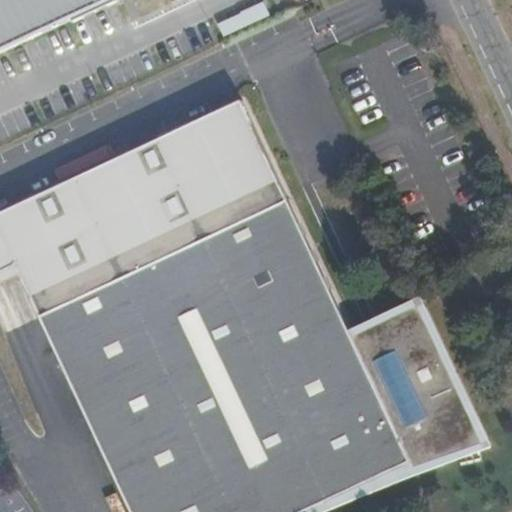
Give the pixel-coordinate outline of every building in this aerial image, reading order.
[(0,0),(0,48),(103,0),(0,0)] [(103,0),(0,48),(0,53),(73,19),(114,0),(103,0)] [(76,22),(122,0),(114,0),(73,19),(76,22)] [(358,351),(351,337),(287,202),(240,102),(0,214),(0,274),(17,266),(132,511),(304,511),(410,462),(485,445),(418,303),(395,331),(393,334),(358,351)] [(384,322),(351,337),(358,351),(393,334),(395,331),(384,322)]
